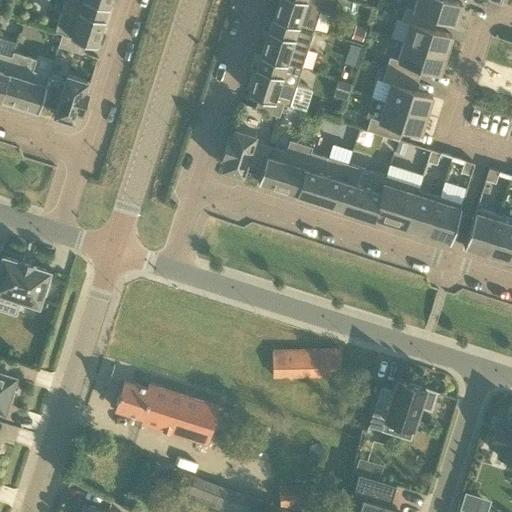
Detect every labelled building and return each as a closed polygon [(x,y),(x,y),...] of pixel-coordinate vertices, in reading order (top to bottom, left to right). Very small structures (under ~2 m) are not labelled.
[(97,45),(109,7),(87,0),(65,0),(55,32),(62,34),(86,42),(97,45)] [(314,30),(321,10),(333,14),(337,0),(278,0),(273,17),(272,17),(314,30)] [(414,11),(431,16),(438,19),(456,24),(462,4),(448,0),(417,0),(414,10),(414,11)] [(404,42),(446,55),(452,36),(428,28),(431,16),(414,11),(414,10),(406,8),(401,21),(410,23),(404,42)] [(261,54),(260,55),(302,68),(314,30),(272,17),(268,30),(269,31),(261,55),(261,54)] [(36,38),(39,29),(29,26),(26,35),(36,38)] [(356,26),(352,39),(362,42),(366,29),(356,26)] [(83,54),(86,42),(62,34),(58,46),(83,54)] [(415,66),(422,68),(440,74),(446,55),(404,42),(398,60),(390,57),(386,69),(418,79),(419,79),(412,77),(415,66)] [(356,68),(362,49),(350,45),(344,64),(356,68)] [(0,99),(37,111),(49,75),(48,75),(48,76),(33,71),(37,59),(14,52),(0,97),(0,99)] [(0,97),(14,52),(13,52),(12,57),(0,53),(0,97)] [(260,55),(257,67),(256,68),(257,68),(249,92),(248,93),(259,97),(259,96),(283,104),(283,105),(290,107),(302,68),(260,55)] [(385,102),(427,115),(433,96),(408,88),(412,78),(418,80),(418,79),(386,69),(382,81),(391,84),(385,102)] [(81,114),(88,92),(85,91),(87,81),(67,75),(65,80),(49,75),(37,111),(38,111),(40,105),(56,110),(54,116),(75,122),(78,113),(81,114)] [(334,95),(347,99),(352,84),(338,80),(334,95)] [(279,117),(283,105),(283,104),(259,96),(259,97),(255,109),(279,117)] [(396,127),(403,129),(420,134),(427,115),(385,102),(379,120),(371,117),(366,131),(382,136),(397,140),(399,141),(399,140),(393,138),(396,127)] [(258,182),(259,182),(270,146),(254,141),(256,135),(235,129),(232,138),(229,137),(222,159),(225,160),(222,169),(243,176),(245,170),(260,175),(258,182)] [(392,155),(397,140),(382,136),(378,150),(392,155)] [(271,146),(270,146),(259,182),(259,181),(285,189),(296,193),(296,194),(297,194),(312,147),(290,140),(286,151),(271,146)] [(335,205),(348,164),(311,152),(313,147),(312,147),(297,194),(298,194),(309,197),(333,205),(335,206),(335,205)] [(348,162),(365,166),(368,156),(351,151),(348,162)] [(437,165),(440,154),(431,151),(428,162),(437,165)] [(470,176),(474,165),(464,162),(461,173),(470,176)] [(387,176),(348,164),(335,205),(336,205),(336,206),(338,207),(338,206),(372,217),(372,218),(373,218),(387,176)] [(388,164),(385,174),(418,184),(421,175),(388,164)] [(496,184),(499,173),(490,170),(486,181),(496,184)] [(419,187),(387,176),(373,218),(374,219),(374,218),(386,221),(405,228),(406,229),(419,187)] [(444,180),(440,195),(461,201),(465,186),(444,180)] [(420,187),(419,187),(406,229),(407,229),(407,228),(428,235),(440,197),(419,190),(420,187)] [(440,197),(428,235),(449,242),(450,243),(462,204),(440,197)] [(476,208),(465,243),(464,247),(465,248),(465,247),(487,253),(499,215),(476,208)] [(507,261),(508,261),(511,248),(511,219),(499,215),(487,253),(507,260),(507,261)] [(0,293),(21,300),(39,306),(42,294),(46,295),(50,284),(46,283),(50,271),(34,266),(34,264),(20,260),(20,262),(3,256),(0,267),(0,293)] [(273,353),(273,377),(341,376),(341,352),(273,353)] [(0,410),(4,412),(8,400),(11,401),(11,402),(12,402),(16,389),(15,389),(14,390),(12,389),(16,377),(6,373),(10,362),(0,358),(0,410)] [(207,444),(219,407),(149,384),(147,388),(124,381),(115,410),(143,419),(141,423),(207,444)] [(431,411),(437,393),(397,381),(393,392),(381,389),(369,428),(383,432),(387,420),(414,429),(421,408),(431,411)] [(511,416),(508,426),(496,422),(489,446),(500,450),(498,457),(511,461),(511,416)] [(492,464),(511,470),(511,463),(494,459),(492,464)] [(290,511),(287,511),(305,509),(303,487),(278,490),(281,509),(155,464),(149,482),(225,511),(290,511)] [(366,476),(359,474),(358,473),(350,511),(400,511),(401,510),(398,509),(390,506),(397,485),(366,476)] [(467,511),(483,511),(488,498),(461,491),(456,508),(467,511)]
